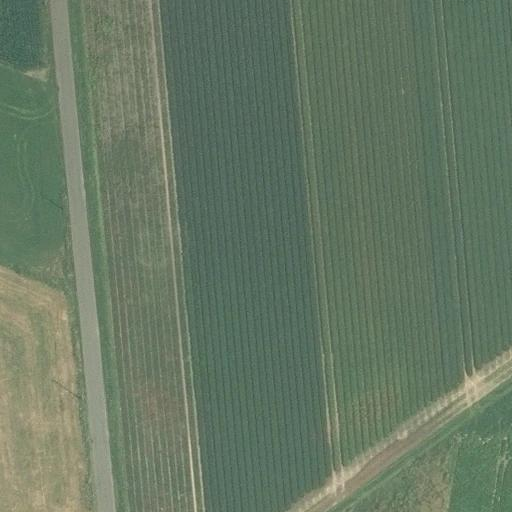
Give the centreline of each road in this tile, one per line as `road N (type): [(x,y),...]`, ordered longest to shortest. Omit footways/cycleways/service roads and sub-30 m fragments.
road 1 (unclassified): [(104,511),(55,0)]
road 2 (track): [(332,511),(511,382)]
